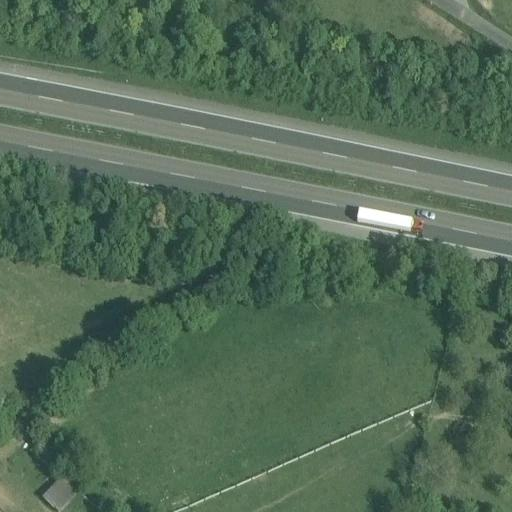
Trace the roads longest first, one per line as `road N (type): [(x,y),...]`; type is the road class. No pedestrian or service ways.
road 1 (motorway): [(511,188),(0,95)]
road 2 (motorway): [(0,153),(511,245)]
